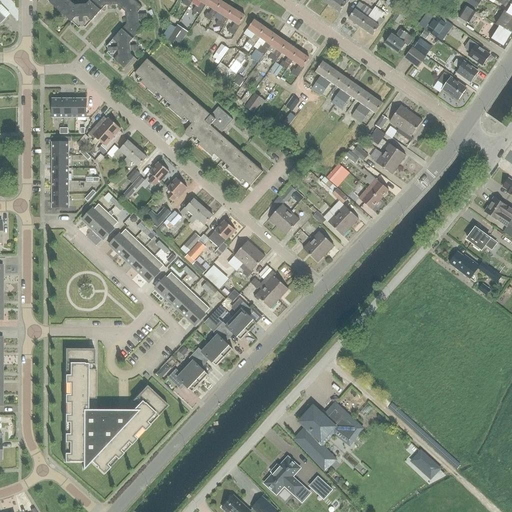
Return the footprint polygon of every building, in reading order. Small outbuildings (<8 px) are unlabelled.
[(89,0),(86,4),(83,4),(82,0),(76,0),(77,5),(74,5),(68,0),(46,0),(78,28),(80,26),(83,26),(85,28),(105,5),(117,4),(125,12),(126,24),(106,47),(107,48),(108,51),(106,53),(125,69),(134,58),(130,54),(130,51),(139,50),(138,45),(130,46),(129,42),(143,27),(138,23),(138,20),(147,20),(147,14),(138,14),(138,12),(142,7),(133,0),(89,0)] [(204,5),(207,0),(196,0),(201,2),(198,7),(196,6),(193,10),(200,15),(206,6),(204,5)] [(216,12),(222,2),(218,0),(207,0),(204,5),(206,6),(212,9),(209,14),(207,13),(204,17),(211,22),(217,13),(216,12)] [(340,0),(330,0),(328,5),(340,13),(346,4),(347,4),(349,0),(342,0),(342,1),(340,0)] [(392,0),(388,7),(396,12),(402,3),(399,0),(398,0),(392,0)] [(476,9),(481,0),(463,0),(463,1),(476,9)] [(227,19),(233,9),(222,2),(216,12),(217,13),(223,16),(220,21),(218,20),(216,24),(222,29),(228,20),(227,19)] [(348,19),(360,28),(367,18),(359,13),(364,6),(359,2),(354,9),(355,10),(348,19)] [(504,12),(511,16),(511,6),(506,3),(504,6),(502,10),(506,12),(506,13),(504,12)] [(475,13),(465,6),(458,17),(468,24),(475,13)] [(245,16),(233,9),(227,19),(228,20),(234,24),(231,28),(230,27),(227,31),(234,36),(240,26),(239,25),(245,16)] [(398,24),(405,14),(399,10),(392,20),(398,24)] [(511,35),(511,16),(504,12),(495,26),(499,28),(499,27),(511,35)] [(425,29),(436,38),(446,24),(434,16),(425,29)] [(367,18),(360,28),(372,36),(379,27),(384,20),(379,17),(374,24),(367,18)] [(259,37),(265,28),(253,21),(248,29),(255,34),(252,40),(250,38),(247,43),(253,48),(260,38),(259,37)] [(167,40),(178,47),(188,32),(177,25),(167,40)] [(504,50),(511,36),(511,35),(499,27),(499,28),(490,42),(504,50)] [(270,44),(276,36),(265,28),(259,37),(260,38),(266,42),(262,47),(261,46),(258,50),(264,55),(267,51),(271,45),(270,44)] [(400,29),(394,37),(391,35),(385,45),(398,54),(405,44),(408,46),(413,38),(400,29)] [(287,44),(276,36),(270,44),(271,45),(267,51),(272,54),(269,58),(275,63),(282,53),(281,52),(287,44)] [(469,42),(464,48),(470,52),(467,55),(482,66),(490,56),(475,45),(474,45),(469,42)] [(213,57),(219,62),(222,58),(229,50),(222,44),(215,53),(213,57)] [(298,52),(287,44),(281,52),(282,53),(288,57),(284,63),(283,61),(280,66),(286,70),(293,61),(292,60),(298,52)] [(404,59),(418,68),(425,57),(412,48),(404,59)] [(309,59),(298,52),(292,60),(293,61),(299,65),(295,70),(294,69),(290,73),(297,78),(304,68),(303,68),(309,59)] [(241,65),(246,58),(238,53),(233,59),(241,65)] [(436,59),(445,65),(449,59),(440,53),(436,59)] [(227,170),(240,183),(243,180),(250,186),(262,172),(220,134),(232,120),(218,107),(210,115),(147,59),(134,73),(142,80),(139,82),(154,95),(156,92),(171,106),(169,108),(182,120),(184,118),(197,129),(192,135),(200,142),(197,144),(212,157),(214,154),(229,168),(227,170)] [(471,83),(478,73),(463,62),(462,64),(456,60),(452,65),(457,69),(455,72),(471,83)] [(315,72),(321,76),(311,89),(316,92),(332,69),(322,62),(315,72)] [(226,88),(236,74),(220,63),(211,76),(226,88)] [(321,96),(331,83),(335,86),(342,76),(332,69),(316,92),(321,96)] [(335,86),(341,90),(331,103),(336,106),(352,83),(342,76),(335,86)] [(459,100),(466,90),(449,78),(448,80),(442,76),(438,82),(443,85),(441,88),(459,100)] [(341,110),(350,97),(355,100),(362,90),(352,83),(336,106),(341,110)] [(355,100),(360,104),(351,117),(356,120),(372,97),(362,90),(355,100)] [(245,104),(252,95),(247,92),(241,101),(245,104)] [(245,107),(253,114),(264,100),(255,94),(245,107)] [(285,106),(292,112),(299,102),(293,97),(285,106)] [(361,124),(370,111),(375,114),(382,104),(372,97),(356,120),(361,124)] [(52,99),(52,118),(64,118),(64,99),(52,99)] [(64,99),(64,118),(75,118),(75,99),(64,99)] [(75,99),(75,118),(86,118),(86,99),(75,99)] [(399,128),(410,113),(400,106),(389,122),(399,128)] [(410,113),(399,128),(396,132),(410,142),(413,139),(411,137),(422,121),(410,113)] [(375,126),(380,130),(387,119),(382,116),(375,126)] [(95,138),(98,141),(114,123),(108,118),(107,119),(103,117),(88,134),(94,139),(95,138)] [(114,123),(98,141),(102,144),(101,146),(107,151),(122,133),(119,130),(120,129),(114,123)] [(369,140),(378,146),(385,135),(376,129),(369,140)] [(87,135),(80,143),(86,147),(92,139),(87,135)] [(130,158),(138,149),(128,141),(120,151),(114,145),(107,154),(111,157),(114,155),(118,158),(123,153),(127,156),(130,158)] [(68,143),(52,143),(52,156),(68,156),(68,143)] [(389,144),(382,154),(398,165),(405,155),(389,144)] [(352,152),(363,161),(368,155),(357,146),(352,152)] [(147,157),(138,149),(130,158),(127,156),(122,162),(127,166),(131,160),(139,167),(147,157)] [(398,165),(382,154),(375,149),(370,157),(377,162),(376,164),(391,174),(398,165)] [(356,165),(360,160),(349,151),(345,156),(356,165)] [(68,169),(68,156),(52,156),(52,169),(68,169)] [(160,181),(168,171),(158,162),(149,172),(153,175),(148,180),(154,185),(158,180),(160,181)] [(338,164),(326,178),(332,183),(344,169),(338,164)] [(68,182),(68,169),(52,169),(52,182),(68,182)] [(127,179),(132,184),(140,174),(135,170),(127,179)] [(370,186),(367,189),(380,200),(388,190),(375,179),(369,174),(364,180),(370,186)] [(123,195),(128,199),(144,181),(139,177),(123,195)] [(178,197),(186,187),(176,178),(167,188),(171,191),(166,196),(172,201),(176,196),(178,197)] [(511,180),(509,178),(507,180),(506,180),(504,183),(504,184),(503,186),(509,190),(508,192),(511,194),(511,180)] [(68,195),(68,182),(52,182),(52,195),(68,195)] [(298,204),(303,198),(290,186),(280,197),(286,203),(291,197),(298,204)] [(337,189),(332,194),(342,204),(347,199),(337,189)] [(371,210),(380,200),(367,189),(358,199),(371,210)] [(68,208),(68,195),(52,195),(52,208),(68,208)] [(494,197),(489,204),(509,217),(511,219),(511,209),(508,207),(494,197)] [(195,216),(203,207),(194,199),(186,208),(185,207),(180,213),(184,216),(188,211),(193,215),(195,216)] [(118,203),(115,206),(120,211),(123,208),(118,203)] [(93,229),(108,213),(99,204),(83,220),(93,229)] [(511,219),(509,217),(489,204),(485,211),(499,220),(498,221),(507,227),(503,232),(511,238),(511,219)] [(269,220),(277,228),(290,213),(282,205),(269,220)] [(344,206),(336,215),(350,228),(358,220),(344,206)] [(145,217),(157,228),(171,213),(165,207),(157,216),(151,211),(145,217)] [(212,216),(203,207),(195,216),(193,215),(189,220),(192,224),(191,225),(196,229),(202,222),(205,225),(212,216)] [(164,223),(170,230),(173,226),(182,218),(175,211),(166,220),(167,220),(164,223)] [(318,211),(317,212),(313,216),(321,225),(326,220),(323,218),(324,217),(318,211)] [(108,213),(93,229),(103,238),(118,222),(108,213)] [(290,213),(277,228),(286,236),(299,220),(290,213)] [(342,237),(350,228),(336,215),(328,223),(342,237)] [(224,220),(215,230),(208,238),(218,248),(235,230),(224,220)] [(137,227),(142,231),(145,228),(140,223),(137,227)] [(145,228),(142,231),(147,236),(150,233),(145,228)] [(490,250),(495,244),(489,240),(490,238),(475,228),(467,239),(476,245),(474,247),(479,250),(480,249),(481,249),(484,246),(490,250)] [(120,255),(135,238),(125,229),(110,245),(120,255)] [(319,232),(311,241),(325,255),(333,246),(319,232)] [(184,246),(189,251),(200,238),(195,233),(184,246)] [(145,247),(135,238),(120,255),(129,264),(145,247)] [(161,249),(164,246),(159,241),(156,245),(161,249)] [(247,241),(228,263),(237,270),(239,267),(243,264),(256,249),(247,241)] [(325,255),(311,241),(303,249),(317,263),(325,255)] [(187,255),(194,261),(206,248),(199,242),(187,255)] [(164,246),(161,249),(166,254),(169,251),(164,246)] [(129,264),(139,273),(154,256),(145,247),(129,264)] [(256,249),(243,264),(239,267),(244,271),(242,273),(248,278),(253,272),(252,271),(265,257),(256,249)] [(479,266),(465,255),(464,257),(458,252),(450,263),(469,278),(477,268),(496,283),(501,277),(482,262),(479,266)] [(154,256),(139,273),(148,282),(164,265),(154,256)] [(213,267),(205,276),(220,289),(228,280),(213,267)] [(196,276),(190,271),(187,274),(193,279),(196,276)] [(262,283),(279,299),(288,290),(274,276),(276,274),(272,271),(262,283)] [(165,298),(181,281),(171,272),(156,289),(165,298)] [(270,309),(279,299),(262,283),(260,284),(255,278),(250,283),(257,290),(259,288),(261,289),(254,297),(258,301),(259,299),(270,309)] [(190,290),(181,281),(165,298),(175,307),(190,290)] [(207,292),(212,287),(207,282),(201,288),(207,292)] [(486,296),(490,290),(483,284),(478,290),(486,296)] [(212,287),(207,292),(212,297),(217,291),(212,287)] [(175,307),(184,316),(200,300),(190,290),(175,307)] [(240,295),(235,290),(228,297),(233,302),(240,295)] [(231,308),(237,314),(234,318),(249,332),(257,323),(247,314),(251,310),(240,299),(231,308)] [(200,300),(184,316),(194,325),(209,309),(200,300)] [(224,307),(212,317),(219,325),(230,314),(224,307)] [(223,323),(218,327),(227,336),(231,331),(240,341),(249,332),(234,318),(226,326),(223,323)] [(217,336),(210,344),(224,358),(232,349),(223,340),(227,336),(218,327),(213,332),(217,336)] [(198,348),(194,353),(202,361),(206,357),(216,366),(224,358),(210,344),(202,352),(198,348)] [(103,474),(167,406),(146,385),(132,400),(137,405),(131,410),(87,410),(87,398),(95,398),(96,369),(87,369),(87,364),(94,364),(94,349),(65,349),(64,462),(83,462),(83,469),(90,461),(103,474)] [(202,361),(194,353),(189,358),(193,361),(185,369),(200,383),(208,375),(198,366),(202,361)] [(168,362),(158,374),(164,378),(174,367),(168,362)] [(200,383),(185,369),(181,374),(176,369),(168,378),(178,387),(182,383),(192,392),(200,383)] [(363,430),(362,429),(335,404),(323,417),(313,408),(300,422),(308,429),(297,441),(324,470),(334,460),(324,446),(334,435),(350,447),(363,430)] [(427,476),(436,467),(423,455),(414,465),(427,476)] [(274,474),(265,483),(276,493),(284,485),(294,494),(301,486),(291,477),(299,468),(288,458),(279,468),(277,467),(272,472),(274,474)] [(258,474),(267,465),(262,461),(254,469),(258,474)] [(325,483),(318,491),(324,496),(331,489),(325,483)] [(232,496),(222,508),(226,511),(275,511),(277,511),(262,497),(247,511),(241,506),(242,505),(232,496)]
